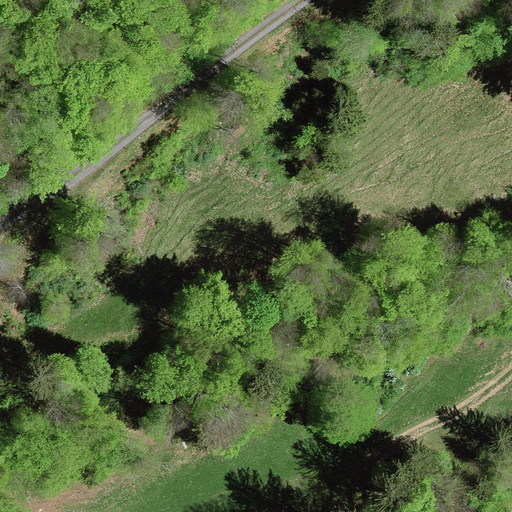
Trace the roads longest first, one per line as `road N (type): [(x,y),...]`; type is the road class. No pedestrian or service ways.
road 1 (track): [(0,227),(304,0)]
road 2 (track): [(367,461),(458,411),(511,370)]
